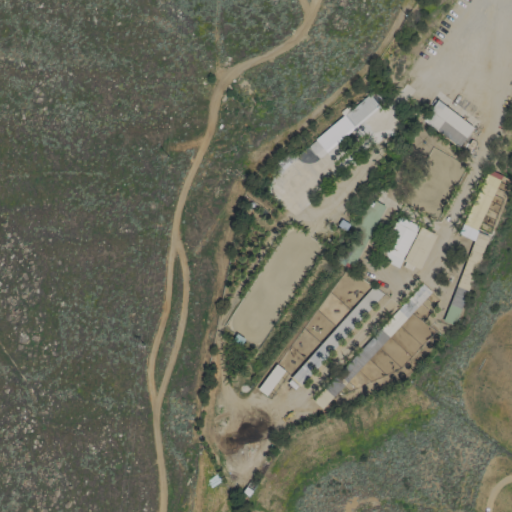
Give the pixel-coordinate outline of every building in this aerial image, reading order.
[(314,138),(324,151),(378,107),(367,93),(341,114),(342,115),(314,138)] [(421,121),(459,147),(473,126),(436,100),(421,121)] [(486,234),(479,232),(498,174),(482,168),(455,250),(463,253),(440,321),(456,326),(486,234)] [(419,227),(402,217),(379,258),(396,268),(419,227)] [(419,269),(435,234),(418,226),(403,261),(419,269)] [(394,330),(430,292),(421,284),(386,322),(394,330)] [(256,389),(265,396),(284,370),(275,364),(256,389)]
